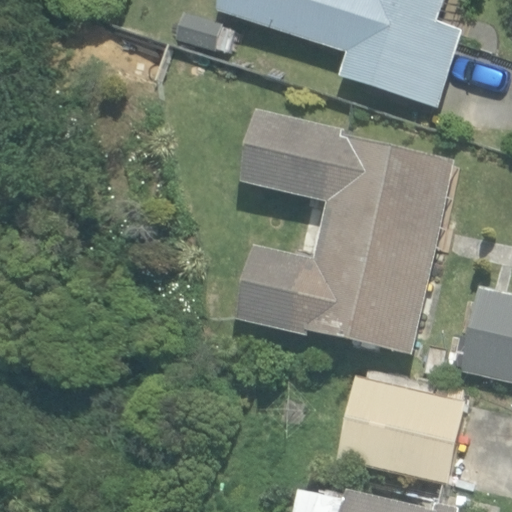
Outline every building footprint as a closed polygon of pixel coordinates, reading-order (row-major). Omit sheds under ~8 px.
[(347,79),(445,110),(469,34),(446,26),(454,0),(231,0),(227,14),(355,55),(347,79)] [(232,25),(196,13),(186,42),(223,54),(232,25)] [(246,319),(421,358),(465,163),(351,137),(353,131),(265,112),(249,185),(339,205),(326,262),(262,248),(246,319)] [(468,373),(511,383),(511,294),(487,289),(468,373)] [(348,463),(454,487),(473,403),(367,379),(348,463)] [(356,511),(465,511),(446,508),(444,511),(431,511),(360,496),(356,511)]
